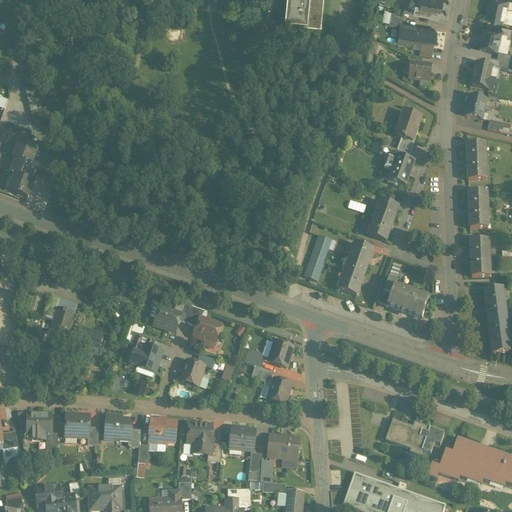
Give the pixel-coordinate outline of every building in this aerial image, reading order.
[(25,3),(15,0),(11,0),(9,8),(21,12),(22,12),(25,3)] [(285,0),(284,17),(299,19),(298,25),(320,27),(322,0),(285,0)] [(441,0),(420,0),(419,6),(415,5),(413,14),(438,19),(437,18),(439,12),(441,0)] [(509,0),(490,0),(487,17),(504,20),(504,21),(511,22),(511,0),(509,0)] [(391,12),(384,9),(382,21),(389,22),(391,12)] [(22,12),(21,12),(17,24),(25,27),(29,15),(22,12)] [(402,16),(391,12),(389,22),(388,25),(400,27),(400,24),(401,24),(402,16)] [(435,32),(414,28),(415,27),(401,24),(400,24),(400,27),(397,44),(411,46),(411,44),(421,46),(427,47),(433,48),(435,32)] [(501,32),(484,28),(479,51),(496,55),(501,32)] [(378,42),(371,38),(368,52),(376,54),(378,42)] [(426,53),(420,52),(419,58),(431,59),(433,48),(427,47),(426,53)] [(511,57),(501,55),(499,62),(511,65),(511,61),(511,57)] [(511,65),(499,62),(498,69),(510,71),(511,65)] [(431,66),(410,63),(408,80),(420,81),(419,87),(428,88),(428,82),(429,82),(431,66)] [(492,67),(476,64),(472,87),(497,91),(498,82),(490,81),(492,67)] [(31,70),(21,73),(22,79),(33,76),(32,70),(31,70)] [(33,76),(22,79),(24,84),(35,82),(33,76)] [(35,82),(24,84),(25,90),(36,87),(35,82)] [(36,87),(25,90),(26,96),(37,93),(36,87)] [(37,93),(26,96),(28,101),(39,98),(37,93)] [(494,102),(469,97),(465,117),(489,122),(482,120),(484,108),(492,110),(494,102)] [(39,98),(28,101),(29,107),(40,104),(39,98)] [(40,104),(29,107),(30,112),(41,110),(40,104)] [(41,110),(30,112),(32,118),(43,115),(41,110)] [(420,119),(403,113),(399,127),(416,133),(420,119)] [(43,115),(32,118),(33,124),(43,122),(44,121),(43,115)] [(511,126),(489,122),(487,131),(509,136),(511,126)] [(416,133),(399,127),(395,137),(401,139),(411,143),(412,143),(416,133)] [(411,143),(401,139),(397,151),(398,152),(407,155),(411,143)] [(37,150),(21,144),(18,151),(14,159),(35,167),(31,166),(37,150)] [(484,145),(466,146),(467,164),(485,164),(484,145)] [(397,151),(382,146),(378,156),(388,159),(395,161),(396,157),(397,158),(398,152),(397,151)] [(18,151),(12,149),(10,157),(9,157),(12,158),(12,159),(14,160),(14,159),(18,151)] [(397,158),(396,157),(395,161),(388,159),(384,169),(391,172),(387,182),(405,188),(405,187),(408,177),(409,177),(409,176),(413,164),(397,158)] [(35,167),(14,159),(14,160),(18,161),(13,174),(17,175),(30,180),(35,167)] [(485,164),(467,164),(467,182),(485,181),(485,164)] [(30,180),(17,175),(10,192),(27,199),(34,182),(30,180)] [(486,193),(468,194),(468,212),(487,212),(486,193)] [(397,208),(380,202),(373,220),(391,226),(392,223),(397,208)] [(487,212),(468,212),(469,230),(487,230),(487,212)] [(391,226),(373,220),(367,237),(385,243),(390,228),(391,228),(391,226)] [(319,237),(313,254),(324,258),(331,241),(319,237)] [(488,242),(470,242),(470,260),(488,260),(488,242)] [(372,251),(355,245),(351,257),(350,256),(346,266),(347,266),(365,272),(368,264),(370,259),(370,258),(372,251)] [(324,258),(313,254),(309,266),(320,271),(324,258)] [(488,260),(470,260),(471,279),(489,278),(488,260)] [(365,272),(347,266),(342,282),(341,281),(338,291),(356,297),(361,283),(362,283),(364,277),(363,277),(365,272)] [(396,282),(384,278),(379,292),(390,296),(393,287),(394,288),(396,282)] [(394,288),(393,287),(390,296),(387,307),(401,312),(401,313),(405,315),(406,314),(421,319),(428,300),(394,288)] [(501,289),(484,292),(488,326),(506,323),(501,289)] [(390,296),(379,292),(375,303),(387,307),(390,296)] [(77,306),(50,298),(47,308),(55,311),(73,316),(77,306)] [(191,308),(183,305),(180,316),(178,322),(186,325),(191,308)] [(204,313),(191,308),(186,325),(196,328),(199,319),(202,320),(204,313)] [(180,316),(160,309),(156,319),(154,320),(153,324),(154,325),(153,327),(174,334),(178,322),(180,316)] [(103,338),(80,331),(79,335),(68,332),(73,316),(55,311),(53,319),(55,320),(47,345),(62,350),(61,353),(74,357),(76,349),(89,353),(88,354),(97,356),(103,338)] [(202,320),(199,319),(196,328),(193,338),(214,346),(221,327),(202,320)] [(506,323),(488,326),(492,355),(510,353),(506,323)] [(133,325),(131,332),(141,336),(143,328),(133,325)] [(156,342),(139,336),(136,346),(137,346),(144,348),(153,351),(156,342)] [(292,349),(274,343),(268,363),(286,369),(292,349)] [(153,351),(144,348),(137,346),(130,366),(137,368),(137,369),(155,375),(157,367),(158,367),(160,360),(162,354),(153,351)] [(259,357),(247,353),(244,364),(254,367),(261,370),(264,361),(260,360),(259,357)] [(204,368),(187,362),(180,382),(185,384),(186,387),(190,388),(192,386),(197,388),(204,368)] [(230,383),(236,367),(226,364),(221,379),(230,383)] [(261,370),(254,367),(251,380),(269,386),(273,373),(261,370)] [(124,380),(116,377),(111,394),(117,396),(119,391),(120,392),(121,389),(122,390),(124,390),(125,390),(126,389),(127,389),(127,388),(128,388),(128,387),(129,386),(129,384),(128,384),(128,382),(124,381),(124,380)] [(291,386),(274,381),(267,401),(284,406),(291,386)] [(43,416),(27,416),(27,435),(32,435),(32,442),(42,442),(42,435),(48,435),(51,435),(51,416),(47,416),(47,417),(43,417),(43,416)] [(89,417),(65,416),(65,427),(63,429),(63,433),(65,435),(64,438),(65,438),(65,436),(74,437),(76,439),(87,439),(88,439),(88,429),(89,417)] [(120,419),(106,418),(104,440),(127,442),(128,442),(129,430),(130,425),(127,422),(120,422),(120,419)] [(443,434),(414,424),(412,428),(392,421),(385,442),(410,451),(409,454),(420,458),(422,452),(430,455),(434,443),(439,446),(443,434)] [(176,424),(150,422),(148,444),(165,446),(166,443),(174,444),(176,424)] [(209,427),(190,425),(188,427),(187,434),(186,435),(186,439),(187,439),(187,442),(188,444),(193,444),(192,455),(207,457),(208,445),(211,445),(212,439),(210,437),(211,429),(209,427)] [(99,429),(88,429),(88,439),(87,439),(87,447),(97,447),(99,429)] [(255,432),(239,431),(239,430),(231,429),(230,438),(228,439),(228,444),(229,446),(229,450),(253,452),(255,432)] [(140,431),(129,430),(128,442),(127,442),(127,446),(129,449),(139,449),(139,447),(140,431)] [(14,433),(2,435),(3,443),(1,443),(2,452),(17,449),(14,433)] [(51,435),(48,435),(48,453),(55,453),(57,435),(51,435)] [(298,440),(269,438),(267,458),(282,459),(282,461),(296,462),(297,455),(299,453),(299,449),(297,447),(298,440)] [(511,458),(457,439),(452,453),(452,454),(465,459),(459,478),(481,485),(482,481),(503,488),(505,484),(511,486),(511,458)] [(211,445),(208,445),(207,457),(207,463),(220,464),(221,446),(211,445)] [(149,448),(139,447),(139,449),(137,465),(147,465),(149,448)] [(2,452),(3,461),(5,467),(11,459),(18,457),(17,452),(17,449),(2,452)] [(452,453),(445,451),(439,467),(431,465),(427,476),(436,480),(438,475),(458,482),(459,478),(465,459),(452,454),(452,453)] [(262,456),(250,455),(249,472),(260,473),(261,462),(262,456)] [(271,463),(261,462),(260,473),(259,484),(263,484),(269,485),(271,463)] [(397,490),(354,474),(342,507),(356,511),(439,511),(442,505),(404,492),(403,493),(397,491),(397,490)] [(80,484),(69,486),(70,497),(73,497),(74,502),(82,501),(80,484)] [(178,493),(169,494),(169,502),(164,503),(164,501),(148,501),(148,511),(180,511),(181,501),(191,501),(190,484),(178,485),(178,493)] [(269,485),(263,484),(262,492),(283,493),(284,486),(269,485)] [(397,490),(397,491),(403,493),(404,492),(406,486),(399,484),(397,490)] [(58,487),(35,490),(37,505),(41,505),(42,503),(44,503),(44,500),(60,498),(58,487)] [(120,489),(89,490),(89,511),(96,511),(104,511),(117,511),(118,511),(121,511),(120,489)] [(301,511),(303,494),(287,493),(284,511),(301,511)] [(60,498),(44,500),(44,503),(45,511),(75,511),(74,502),(73,497),(70,497),(60,498)] [(21,498),(5,501),(6,511),(16,511),(23,511),(21,498)] [(239,500),(226,500),(226,510),(205,510),(205,511),(242,511),(243,511),(243,509),(239,509),(239,500)] [(250,500),(239,500),(239,509),(243,509),(243,511),(250,511),(250,500)]
